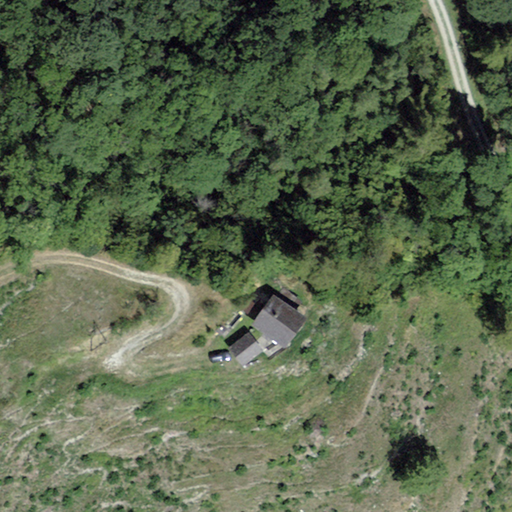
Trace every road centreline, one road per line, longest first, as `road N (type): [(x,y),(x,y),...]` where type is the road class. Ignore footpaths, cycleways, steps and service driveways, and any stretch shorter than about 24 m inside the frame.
road 1 (track): [(203,358),(153,369),(130,363),(129,351),(179,315),(179,296),(164,282),(77,258),(43,258),(0,273)]
road 2 (track): [(421,0),(484,153),(511,198)]
